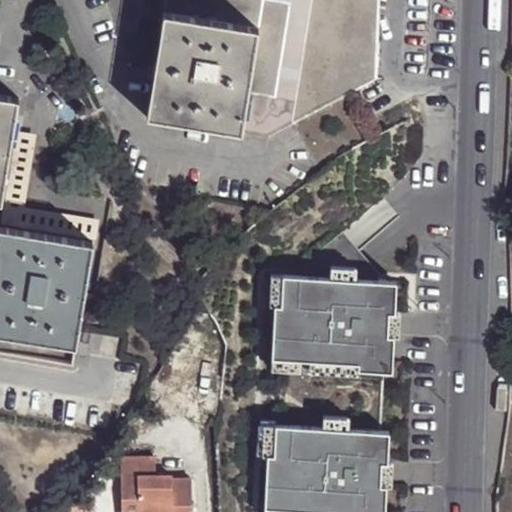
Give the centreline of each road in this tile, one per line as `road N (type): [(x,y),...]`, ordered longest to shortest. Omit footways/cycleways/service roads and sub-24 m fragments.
road 1 (tertiary): [(464,511),(481,0)]
road 2 (unknown): [(278,158),(197,166),(154,147),(132,117),(83,0)]
